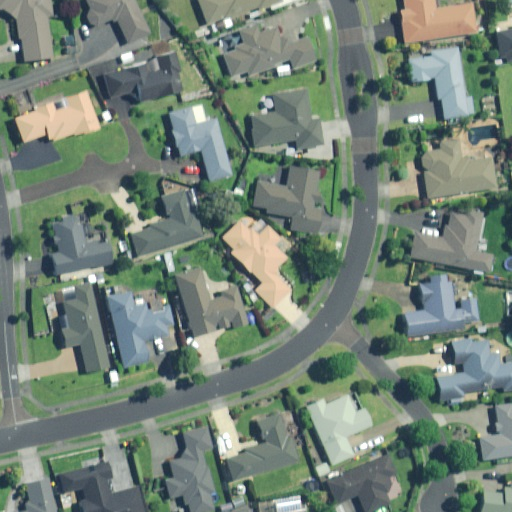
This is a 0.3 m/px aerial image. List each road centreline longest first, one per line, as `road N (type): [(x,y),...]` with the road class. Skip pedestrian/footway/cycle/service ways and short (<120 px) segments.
road 1 (residential): [(21,437),(247,377),(284,362),(330,318)]
road 2 (residential): [(330,318),(368,215),(367,129),(345,0)]
road 3 (residential): [(0,203),(21,437)]
road 4 (residential): [(441,509),(428,421),(330,318)]
